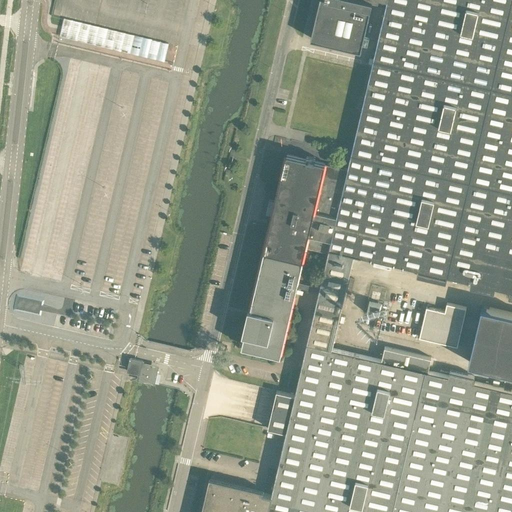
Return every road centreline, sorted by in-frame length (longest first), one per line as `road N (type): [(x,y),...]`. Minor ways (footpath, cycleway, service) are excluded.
road 1 (unknown): [(511,308),(374,281),(359,295),(352,327),(367,342),(511,374)]
road 2 (tertiary): [(0,324),(36,0)]
road 3 (tertiary): [(25,0),(0,222)]
